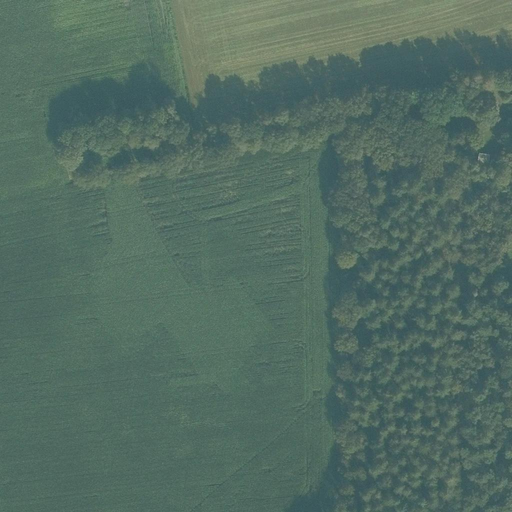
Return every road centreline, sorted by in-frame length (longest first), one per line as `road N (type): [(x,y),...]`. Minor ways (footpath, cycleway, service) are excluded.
road 1 (track): [(511,208),(369,123),(343,117),(80,153)]
road 2 (track): [(463,511),(471,231),(484,189)]
